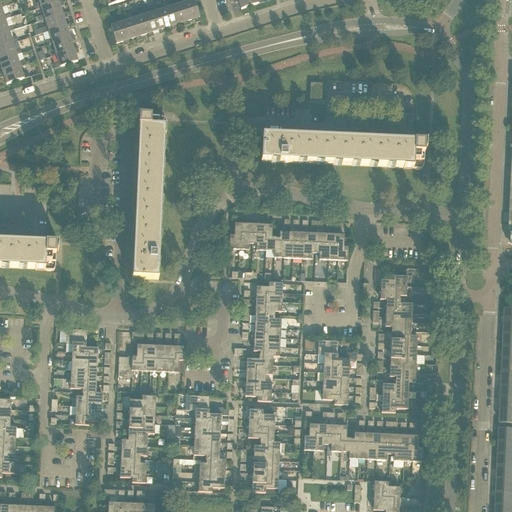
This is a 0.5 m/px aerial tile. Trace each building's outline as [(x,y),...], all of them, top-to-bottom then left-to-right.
[(58,3),(57,2),(56,0),(38,0),(40,3),(34,5),(36,11),(41,9),(40,8),(58,3)] [(181,3),(180,3),(176,4),(174,0),(167,0),(166,0),(169,8),(170,8),(175,25),(176,25),(182,23),(184,27),(189,25),(188,21),(187,21),(181,3)] [(187,21),(188,21),(194,19),(195,23),(201,22),(199,15),(198,16),(193,0),(193,1),(187,3),(185,0),(179,0),(180,3),(181,3),(187,21)] [(233,0),(234,4),(239,2),(241,9),(240,10),(241,10),(264,3),(262,0),(233,0)] [(40,8),(41,9),(43,16),(38,18),(39,23),(44,21),(44,20),(61,14),(59,7),(64,6),(62,1),(57,2),(58,3),(40,8)] [(170,8),(169,8),(162,10),(161,5),(156,7),(157,12),(158,12),(163,29),(164,28),(171,26),(172,31),(177,29),(176,25),(175,25),(170,8)] [(0,8),(0,21),(4,20),(5,21),(10,19),(8,14),(3,16),(1,9),(1,8),(0,8)] [(158,12),(157,12),(151,14),(149,9),(144,11),(145,16),(146,16),(152,32),(159,30),(160,35),(165,33),(164,28),(163,29),(158,12)] [(41,29),(33,32),(35,37),(48,33),(48,32),(65,26),(63,19),(67,18),(66,13),(61,14),(44,20),(44,21),(46,27),(41,29)] [(146,16),(145,16),(139,18),(137,13),(132,15),(134,20),(140,36),(147,34),(148,38),(154,37),(152,32),(146,16)] [(134,20),(127,22),(125,17),(120,18),(122,24),(123,24),(128,40),(129,40),(135,38),(136,42),(142,40),(140,36),(134,20)] [(0,21),(0,34),(8,32),(8,33),(14,31),(12,26),(7,27),(5,21),(4,20),(0,21)] [(123,24),(122,24),(116,26),(114,20),(109,21),(116,45),(116,44),(123,41),(125,46),(130,44),(129,40),(128,40),(123,24)] [(48,32),(48,33),(50,39),(45,41),(46,46),(52,44),(51,44),(69,38),(67,31),(71,30),(69,24),(65,26),(48,32)] [(0,34),(0,47),(12,44),(18,43),(16,37),(10,39),(8,33),(8,32),(0,34)] [(51,44),(52,44),(54,51),(48,53),(50,58),(57,56),(56,55),(73,50),(73,49),(70,43),(75,42),(73,36),(69,38),(51,44)] [(0,47),(0,60),(15,55),(15,56),(21,54),(19,49),(14,51),(12,44),(0,47)] [(56,55),(57,56),(59,62),(53,64),(54,69),(77,62),(76,62),(74,55),(79,53),(77,48),(73,49),(73,50),(56,55)] [(0,60),(0,65),(3,72),(19,67),(19,68),(25,66),(23,61),(18,63),(15,56),(15,55),(0,60)] [(3,72),(0,72),(0,78),(4,77),(7,84),(6,84),(6,85),(29,78),(27,72),(21,74),(19,68),(19,67),(3,72)] [(321,100),(322,84),(310,84),(309,99),(321,100)] [(165,138),(166,120),(165,119),(164,119),(162,118),(161,118),(144,117),(144,116),(146,116),(146,115),(137,115),(137,116),(139,116),(138,128),(142,128),(137,251),(133,251),(131,283),(132,283),(132,279),(158,280),(158,279),(164,138),(165,138)] [(259,136),(262,136),(261,162),(262,162),(403,168),(403,169),(421,170),(423,168),(423,165),(424,148),(425,148),(425,150),(426,150),(426,141),(426,143),(413,142),(413,146),(290,141),(290,137),(259,136)] [(243,237),(244,225),(235,225),(234,237),(230,237),(229,250),(238,251),(239,237),(243,237)] [(253,225),(244,225),(243,237),(239,237),(238,251),(247,251),(248,245),(252,245),(253,225)] [(253,225),(252,245),(256,245),(256,252),(265,252),(266,238),(262,238),(262,226),(253,225)] [(272,226),(262,226),(262,238),(266,238),(265,252),(274,252),(275,239),(271,239),(272,226)] [(275,239),(274,252),(274,259),(284,259),(284,246),(289,246),(289,234),(280,233),(279,239),(275,239)] [(298,234),(289,234),(289,246),(284,246),(284,259),(293,260),(293,246),(298,246),(298,234)] [(307,234),(298,234),(298,246),(293,246),(293,260),(302,260),(303,247),(307,247),(307,234)] [(303,247),(302,260),(311,261),(311,254),(315,254),(316,235),(307,234),(307,247),(303,247)] [(325,235),(316,235),(315,254),(319,254),(319,261),(329,261),(329,248),(324,248),(325,235)] [(334,236),(325,235),(324,248),(329,248),(329,261),(338,262),(338,248),(333,248),(334,236)] [(344,236),(334,236),(333,248),(338,248),(338,262),(347,262),(348,239),(344,239),(344,236)] [(0,268),(35,270),(53,271),(54,270),(54,269),(55,268),(55,267),(56,249),(57,249),(57,251),(58,251),(58,242),(57,242),(57,244),(45,244),(45,248),(0,245),(0,268)] [(393,287),(406,287),(407,278),(393,278),(393,282),(381,281),(380,291),(393,292),(393,287)] [(256,288),(256,298),(268,299),(268,294),(282,295),(282,285),(269,284),(268,289),(256,288)] [(393,292),(380,291),(380,300),(386,301),(400,301),(400,297),(406,297),(406,287),(393,287),(393,292)] [(268,299),(256,298),(255,307),(268,308),(268,303),(281,303),(282,295),(268,294),(268,299)] [(400,301),(386,301),(386,309),(399,310),(399,313),(412,314),(412,305),(400,305),(400,301)] [(268,308),(255,307),(255,316),(274,316),(274,313),(281,313),(281,303),(268,303),(268,308)] [(399,310),(386,309),(385,318),(399,319),(399,323),(411,324),(412,314),(399,313),(399,310)] [(255,316),(254,325),(267,325),(266,330),(280,331),(281,321),(274,321),(274,316),(255,316)] [(399,319),(385,318),(385,328),(391,328),(391,332),(411,333),(411,324),(399,323),(399,319)] [(267,325),(254,325),(254,334),(266,334),(266,339),(280,339),(280,331),(266,330),(267,325)] [(72,345),(85,345),(86,331),(66,330),(66,345),(72,345)] [(411,333),(391,332),(391,342),(404,342),(404,346),(417,347),(417,337),(411,337),(411,333)] [(254,334),(254,342),(266,343),(266,348),(279,348),(280,339),(266,339),(266,334),(254,334)] [(324,356),(337,356),(338,342),(318,341),(317,355),(324,355),(324,356)] [(266,343),(254,342),(253,352),(259,353),(259,357),(272,358),(279,358),(279,348),(266,348),(266,343)] [(404,342),(391,342),(390,351),(404,351),(404,355),(416,356),(417,347),(404,346),(404,342)] [(85,345),(72,345),(71,353),(84,354),(84,358),(97,359),(98,349),(85,349),(85,345)] [(136,359),(132,358),(132,372),(141,372),(142,360),(146,360),(146,347),(137,346),(136,359)] [(142,360),(141,372),(150,373),(151,360),(155,361),(155,347),(146,347),(146,360),(142,360)] [(151,360),(150,373),(159,373),(160,361),(164,361),(164,347),(155,347),(155,361),(151,360)] [(160,361),(159,373),(168,374),(169,361),(173,361),(173,348),(164,347),(164,361),(160,361)] [(183,348),(173,348),(173,361),(169,361),(168,374),(177,374),(178,362),(182,362),(183,348)] [(511,348),(504,348),(503,361),(511,361),(511,348)] [(390,351),(390,359),(403,360),(403,364),(416,364),(416,356),(404,355),(404,351),(390,351)] [(84,354),(71,353),(71,362),(84,362),(83,367),(97,368),(97,359),(84,358),(84,354)] [(324,356),(323,363),(337,364),(337,370),(349,370),(350,361),(337,360),(337,356),(324,356)] [(272,358),(259,357),(259,361),(246,360),(246,370),(258,370),(259,366),(272,367),(272,358)] [(132,372),(132,358),(118,358),(118,378),(132,378),(132,372)] [(403,360),(390,359),(389,368),(403,369),(403,373),(415,374),(416,364),(403,364),(403,360)] [(511,361),(503,361),(502,373),(511,373),(511,361)] [(71,362),(71,371),(83,371),(83,376),(97,377),(97,368),(83,367),(84,362),(71,362)] [(337,364),(323,363),(323,372),(336,373),(336,378),(349,379),(349,370),(337,370),(337,364)] [(246,370),(245,379),(265,380),(265,375),(271,375),(272,367),(259,366),(258,370),(246,370)] [(403,369),(389,368),(389,378),(395,378),(395,383),(409,383),(415,383),(415,374),(403,373),(403,369)] [(83,371),(71,371),(70,380),(83,381),(83,385),(96,386),(97,377),(83,376),(83,371)] [(336,373),(323,372),(322,382),(336,383),(336,387),(348,388),(349,379),(336,378),(336,373)] [(511,373),(502,373),(502,386),(511,386),(511,373)] [(265,380),(245,379),(245,388),(258,388),(257,393),(271,393),(271,384),(264,384),(265,380)] [(83,381),(70,380),(70,390),(82,390),(82,394),(96,394),(96,386),(83,385),(83,381)] [(336,383),(322,382),(322,391),(336,391),(335,396),(348,397),(348,388),(336,387),(336,383)] [(409,383),(395,383),(395,386),(382,386),(382,395),(395,396),(396,391),(408,392),(409,383)] [(511,386),(502,386),(501,398),(511,398),(511,386)] [(258,388),(245,388),(245,397),(257,398),(257,402),(270,403),(271,393),(257,393),(258,388)] [(336,391),(322,391),(322,401),(334,401),(334,406),(347,407),(348,397),(335,396),(336,391)] [(395,396),(382,395),(381,404),(395,404),(395,400),(408,401),(408,392),(396,391),(395,396)] [(76,398),(75,407),(89,408),(89,404),(102,404),(102,395),(96,394),(82,394),(82,398),(76,398)] [(155,398),(142,397),(142,402),(129,401),(129,411),(141,412),(142,406),(155,407),(155,398)] [(195,410),(209,411),(209,398),(189,397),(189,411),(195,411),(195,410)] [(511,398),(501,398),(501,411),(511,411),(511,398)] [(395,404),(381,404),(381,413),(395,414),(395,410),(407,410),(408,401),(395,400),(395,404)] [(0,411),(11,412),(11,402),(0,401),(0,411)] [(89,408),(75,407),(75,416),(89,417),(89,413),(101,413),(102,404),(89,404),(89,408)] [(141,412),(129,411),(128,420),(141,421),(141,415),(154,416),(155,407),(142,406),(141,412)] [(249,411),(248,420),(261,421),(261,426),(274,427),(275,417),(271,417),(271,413),(276,414),(276,408),(262,407),(262,412),(249,411)] [(209,411),(208,416),(221,416),(223,416),(223,410),(223,409),(213,408),(213,411),(209,411)] [(195,410),(195,411),(195,419),(208,420),(208,425),(221,426),(221,416),(208,416),(209,411),(195,410)] [(0,419),(10,420),(11,412),(0,411),(0,419)] [(511,411),(501,411),(500,424),(511,424),(511,411)] [(89,417),(75,416),(75,426),(88,427),(88,422),(101,423),(101,413),(89,413),(89,417)] [(128,420),(128,425),(128,429),(141,430),(141,424),(154,424),(154,416),(141,415),(141,421),(128,420)] [(0,428),(10,429),(10,420),(0,419),(0,428)] [(195,419),(194,428),(208,429),(208,434),(220,435),(221,426),(208,425),(208,420),(195,419)] [(248,420),(248,429),(260,430),(260,435),(274,436),(274,427),(261,426),(261,421),(248,420)] [(128,429),(128,438),(147,439),(147,434),(154,435),(154,424),(141,424),(141,430),(128,429)] [(319,439),(319,426),(309,426),(309,438),(304,438),(304,451),(313,452),(314,438),(319,439)] [(314,438),(313,452),(322,452),(323,446),(327,446),(328,426),(319,426),(319,439),(314,438)] [(328,426),(327,446),(331,446),(330,453),(340,453),(341,439),(336,439),(336,427),(328,426)] [(346,427),(336,427),(336,439),(341,439),(340,453),(349,454),(349,440),(346,440),(346,427)] [(10,429),(0,428),(0,442),(2,442),(3,438),(16,438),(16,429),(10,429)] [(208,429),(194,428),(194,437),(207,438),(207,443),(220,443),(220,435),(208,434),(208,429)] [(260,430),(248,429),(248,439),(260,440),(260,443),(273,444),(274,436),(260,435),(260,430)] [(511,430),(500,430),(499,443),(511,443),(511,430)] [(349,440),(349,454),(349,460),(358,460),(359,447),(363,447),(364,435),(354,434),(354,440),(349,440)] [(373,435),(364,435),(363,447),(359,447),(358,460),(368,461),(368,447),(372,448),(373,435)] [(382,435),(373,435),(372,448),(368,447),(368,461),(376,461),(377,448),(381,448),(382,435)] [(391,436),(382,435),(381,448),(377,448),(376,461),(386,462),(386,455),(390,455),(391,436)] [(399,436),(391,436),(390,455),(394,456),(393,462),(403,463),(403,449),(399,449),(399,436)] [(409,437),(399,436),(399,449),(403,449),(403,463),(413,463),(413,449),(408,449),(409,437)] [(207,438),(194,437),(194,447),(207,447),(207,452),(219,452),(220,443),(207,443),(207,438)] [(418,437),(409,437),(408,449),(413,449),(413,463),(421,463),(422,450),(418,450),(418,437)] [(0,442),(0,450),(2,451),(2,447),(15,447),(16,438),(3,438),(2,442),(0,442)] [(127,442),(121,442),(121,451),(133,452),(133,447),(147,447),(147,439),(128,438),(127,442)] [(254,447),(253,457),(267,457),(267,452),(279,453),(280,444),(273,444),(260,443),(260,448),(254,447)] [(511,443),(499,443),(499,456),(511,455),(511,443)] [(0,450),(0,459),(2,460),(2,455),(15,456),(15,447),(2,447),(2,451),(0,450)] [(133,452),(121,451),(120,460),(140,461),(140,457),(146,457),(147,447),(133,447),(133,452)] [(207,447),(194,447),(193,456),(205,457),(205,461),(219,461),(219,452),(207,452),(207,447)] [(267,457),(253,457),(253,466),(266,466),(266,462),(279,463),(279,453),(267,452),(267,457)] [(0,459),(0,468),(1,469),(1,465),(14,465),(15,456),(2,455),(2,460),(0,459)] [(498,468),(511,468),(511,455),(499,456),(498,468)] [(140,461),(120,460),(120,469),(132,469),(132,474),(146,474),(146,465),(139,465),(140,461)] [(225,461),(219,461),(205,461),(205,465),(199,464),(199,473),(212,474),(212,470),(225,471),(225,461)] [(253,466),(252,475),(266,475),(266,471),(278,471),(279,463),(266,462),(266,466),(253,466)] [(1,469),(0,468),(0,478),(1,479),(1,474),(14,475),(14,465),(1,465),(1,469)] [(511,468),(498,468),(498,481),(511,481),(511,468)] [(132,469),(120,469),(119,479),(132,479),(132,484),(145,484),(146,474),(132,474),(132,469)] [(199,473),(198,483),(212,484),(212,479),(224,479),(225,471),(212,470),(212,474),(199,473)] [(266,475),(252,475),(252,484),(265,484),(266,480),(278,481),(278,471),(266,471),(266,475)] [(212,484),(198,483),(198,493),(211,493),(212,489),(224,489),(224,479),(212,479),(212,484)] [(265,484),(252,484),(251,493),(265,494),(265,490),(278,490),(278,481),(266,480),(265,484)] [(511,481),(498,481),(497,493),(511,493),(511,481)] [(387,498),(399,498),(400,489),(387,488),(387,484),(374,483),(373,493),(387,493),(387,498)] [(387,493),(373,493),(373,502),(386,503),(386,506),(399,507),(399,498),(387,498),(387,493)] [(511,493),(497,493),(496,506),(511,506),(511,493)] [(386,503),(373,502),(373,511),(385,511),(384,511),(398,511),(399,507),(386,506),(386,503)] [(107,511),(117,511),(118,504),(108,503),(107,511)]
